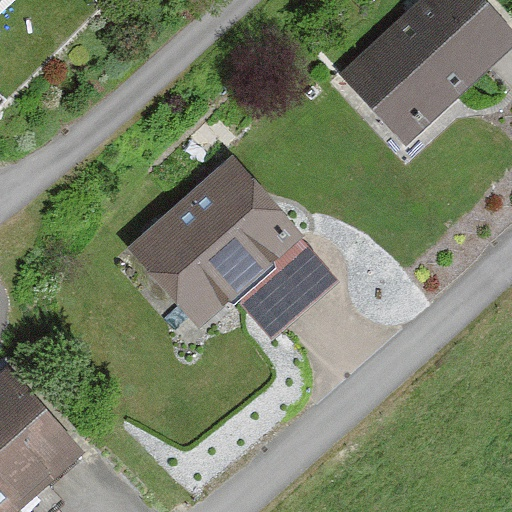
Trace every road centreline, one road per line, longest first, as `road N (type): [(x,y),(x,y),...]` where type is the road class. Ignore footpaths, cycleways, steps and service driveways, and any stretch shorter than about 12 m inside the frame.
road 1 (residential): [(210,511),(511,251)]
road 2 (residential): [(239,0),(147,85),(0,194)]
